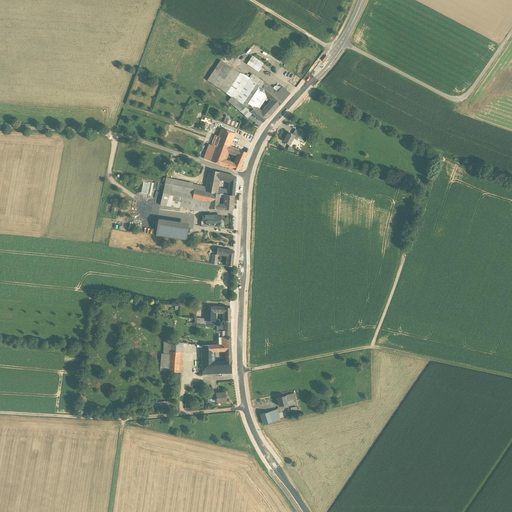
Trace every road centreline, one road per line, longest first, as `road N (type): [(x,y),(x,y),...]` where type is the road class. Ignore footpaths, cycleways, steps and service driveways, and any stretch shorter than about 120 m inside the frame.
road 1 (tertiary): [(304,511),(256,433),(242,393),(240,208),(265,130),(334,54),(362,0)]
road 2 (track): [(238,374),(374,349),(511,377)]
road 3 (track): [(246,409),(122,418),(0,413)]
road 4 (track): [(511,32),(456,99),(341,42)]
